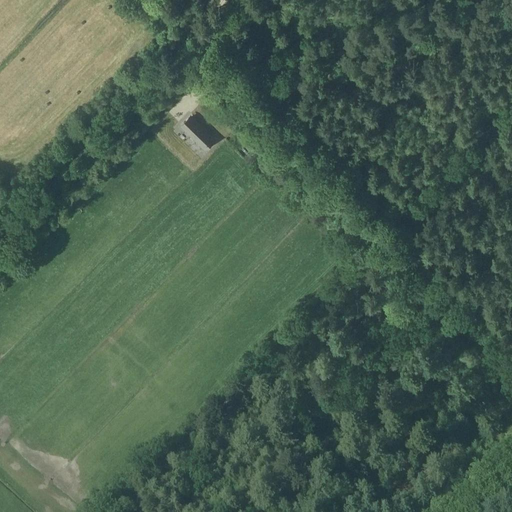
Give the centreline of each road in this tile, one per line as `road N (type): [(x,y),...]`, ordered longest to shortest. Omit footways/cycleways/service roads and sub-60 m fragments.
road 1 (track): [(511,352),(192,41)]
road 2 (track): [(391,233),(130,511)]
road 3 (track): [(192,41),(0,236)]
road 4 (track): [(391,233),(511,108)]
